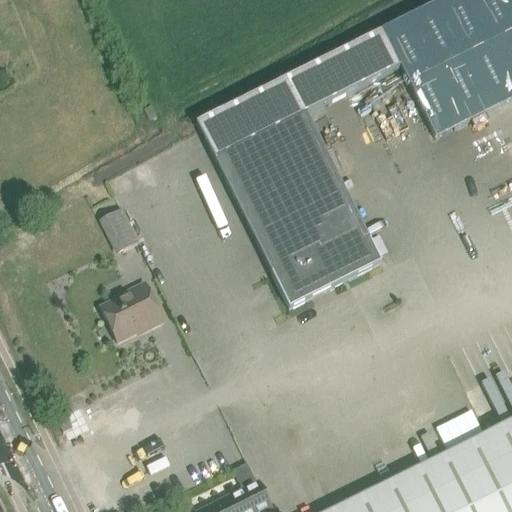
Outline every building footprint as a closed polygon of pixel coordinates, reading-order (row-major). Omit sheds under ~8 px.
[(289,312),(306,303),(380,267),(306,119),(400,73),(435,143),(511,104),(511,0),(449,0),(287,81),(196,127),(289,312)] [(121,212),(105,220),(122,254),(139,246),(121,212)] [(116,302),(100,310),(117,345),(145,331),(146,333),(164,324),(145,285),(126,295),(128,297),(117,303),(116,302)] [(72,430),(68,421),(58,425),(63,435),(72,430)] [(511,511),(511,424),(333,511),(511,511)] [(273,511),(260,484),(243,492),(201,511),(273,511)]
